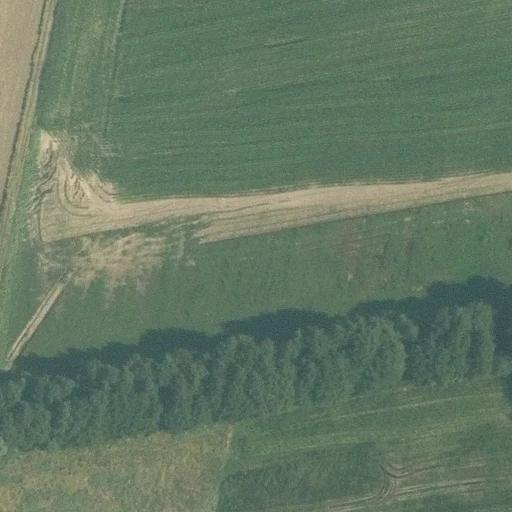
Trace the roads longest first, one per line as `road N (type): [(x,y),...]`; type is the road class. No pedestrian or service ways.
road 1 (track): [(511,326),(0,414)]
road 2 (track): [(0,265),(58,0)]
